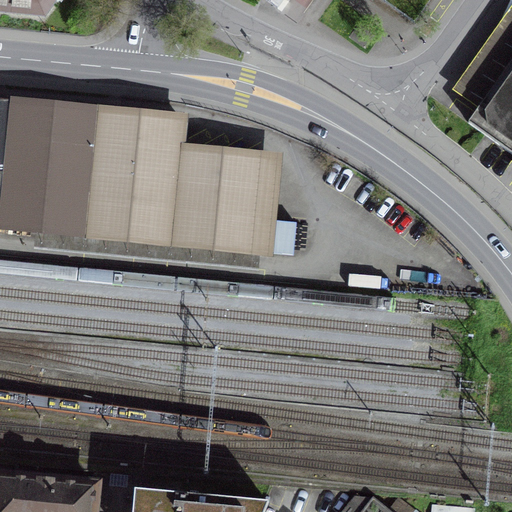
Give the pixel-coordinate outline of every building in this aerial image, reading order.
[(0,0),(0,10),(7,11),(8,0),(0,0)] [(8,0),(7,11),(43,15),(52,0),(8,0)] [(511,61),(468,124),(511,154),(511,61)] [(0,105),(0,226),(172,243),(181,153),(184,123),(147,119),(0,105)] [(172,243),(293,254),(296,224),(261,220),(266,161),(181,153),(172,243)] [(0,511),(98,511),(100,481),(0,472),(0,511)] [(132,511),(265,511),(268,504),(135,491),(132,511)] [(390,511),(373,498),(361,511),(390,511)]
